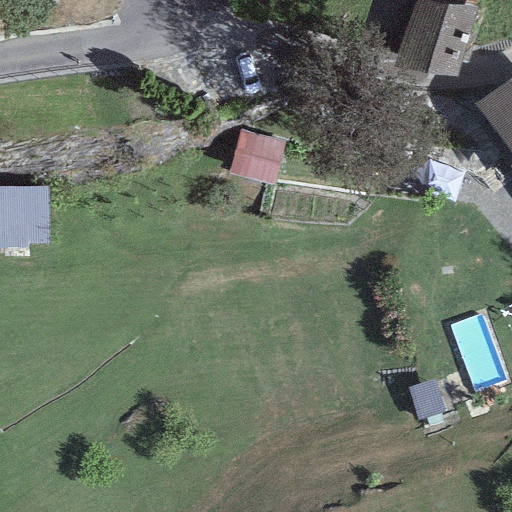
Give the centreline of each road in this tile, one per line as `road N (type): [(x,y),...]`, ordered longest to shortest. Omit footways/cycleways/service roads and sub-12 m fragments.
road 1 (residential): [(181,37),(335,53),(381,71),(459,82),(511,67)]
road 2 (tertiary): [(181,37),(0,57)]
